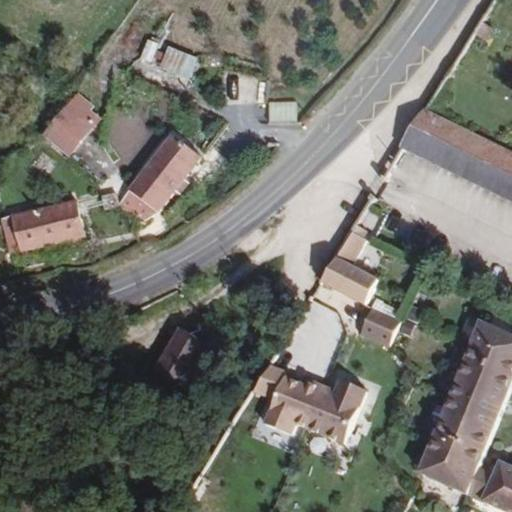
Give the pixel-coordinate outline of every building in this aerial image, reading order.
[(148,41),(142,62),(155,65),(160,45),(148,41)] [(169,48),(160,72),(190,83),(199,60),(169,48)] [(71,157),(93,129),(93,128),(98,122),(88,114),(93,108),(78,97),(46,136),(71,157)] [(270,124),(298,123),(298,102),(269,103),(270,124)] [(511,153),(434,113),(410,152),(511,203),(511,153)] [(198,156),(170,135),(123,199),(150,217),(198,156)] [(108,211),(121,209),(118,195),(105,198),(108,211)] [(88,238),(79,203),(6,221),(15,256),(88,238)] [(372,232),(357,224),(325,280),(367,304),(383,276),(356,261),(372,232)] [(406,311),(377,297),(360,333),(390,347),(406,311)] [(511,460),(511,463),(491,453),(511,403),(511,321),(494,313),(432,464),(511,501),(511,460)] [(206,339),(179,323),(156,369),(184,384),(206,339)] [(287,376),(270,421),(351,452),(375,388),(350,379),(343,397),(287,376)]
